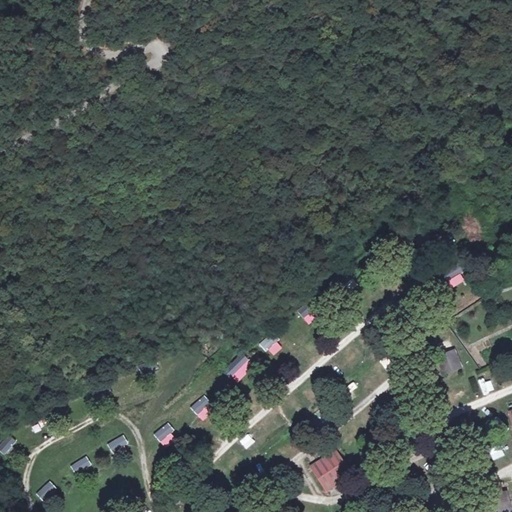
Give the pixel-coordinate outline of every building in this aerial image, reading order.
[(461,273),(465,271),(461,262),(437,273),(445,291),(465,282),(461,273)] [(348,292),(358,285),(352,278),(343,285),(348,292)] [(312,302),(298,312),(307,324),(321,314),(312,302)] [(272,333),(260,343),(271,357),(284,347),(272,333)] [(456,347),(437,351),(444,373),(462,368),(456,347)] [(233,354),(220,369),(232,379),(239,372),(235,369),(242,362),(233,354)] [(388,371),(397,367),(392,356),(383,360),(388,371)] [(215,411),(203,396),(190,407),(202,422),(215,411)] [(154,432),(164,448),(178,439),(168,424),(154,432)] [(9,435),(0,444),(0,451),(5,455),(16,442),(9,435)] [(113,453),(129,444),(123,435),(107,444),(113,453)] [(337,451),(313,467),(329,491),(353,476),(337,451)] [(87,456),(71,464),(75,474),(92,465),(87,456)] [(260,478),(272,468),(263,458),(251,468),(260,478)] [(36,494),(44,503),(58,489),(50,481),(36,494)] [(511,511),(511,492),(479,502),(482,511),(511,511)]
